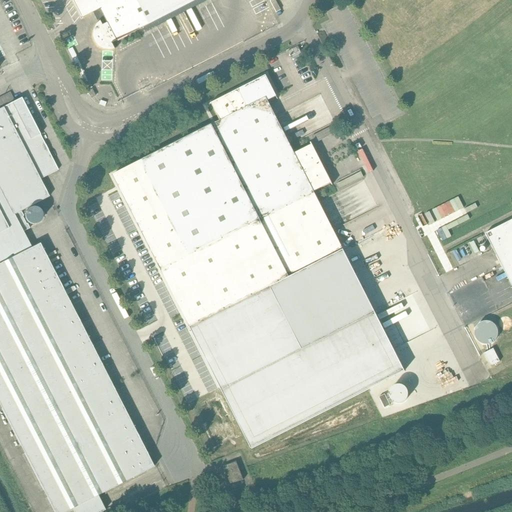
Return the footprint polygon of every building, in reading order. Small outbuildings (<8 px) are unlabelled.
[(114,50),(111,44),(195,0),(72,0),(81,18),(92,12),(95,17),(97,15),(100,19),(101,21),(100,22),(99,21),(98,22),(96,24),(94,26),(93,28),(92,31),(91,34),(91,36),(92,39),(93,42),(94,44),(96,46),(98,48),(100,49),(103,50),(106,51),(108,51),(111,51),(114,50)] [(300,51),(298,46),(292,49),(287,52),(289,57),(300,51)] [(220,121),(113,175),(190,328),(252,449),(405,371),(375,313),(343,250),(333,230),(319,203),(314,192),(331,183),(332,185),(311,143),(310,143),(311,145),(294,153),(290,145),(276,117),(268,101),(276,96),(266,76),(207,105),(208,106),(211,104),(220,121)] [(361,239),(389,229),(386,219),(358,229),(361,239)] [(511,220),(485,234),(493,249),(502,267),(511,286),(511,220)] [(403,285),(416,280),(411,266),(398,272),(403,285)] [(475,326),(474,329),(473,332),(473,336),(474,339),(476,342),(479,344),(482,345),(487,346),(492,345),(496,342),(499,337),(500,334),(499,330),(498,327),(496,324),(494,322),(490,320),(487,320),(484,320),(480,321),(477,323),(475,326)] [(439,323),(427,328),(431,337),(443,331),(439,323)] [(493,349),(484,354),(489,364),(490,365),(491,365),(492,365),(493,365),(500,362),(493,349)] [(385,394),(379,397),(385,408),(390,405),(385,394)] [(230,485),(243,480),(236,461),(223,467),(230,485)]
